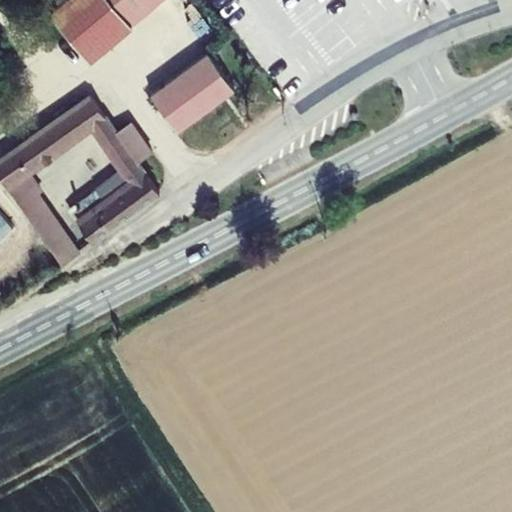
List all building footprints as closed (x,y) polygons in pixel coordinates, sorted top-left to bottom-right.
[(113,0),(55,0),(88,39),(123,11),(113,0)] [(136,0),(113,0),(123,11),(136,0)] [(150,100),(177,134),(235,94),(207,57),(150,100)] [(0,172),(8,185),(27,171),(103,116),(81,88),(0,145),(0,172)] [(159,188),(142,164),(154,155),(132,124),(113,126),(98,137),(117,162),(64,202),(90,239),(119,217),(137,205),(159,188)] [(81,254),(27,171),(8,185),(6,187),(13,195),(63,269),(81,254)] [(0,212),(0,239),(13,227),(0,212)]
